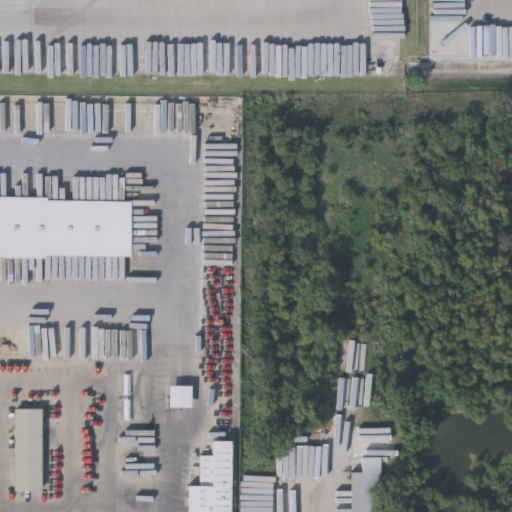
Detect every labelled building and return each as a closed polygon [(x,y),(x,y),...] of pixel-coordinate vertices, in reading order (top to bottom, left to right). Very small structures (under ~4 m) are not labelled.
[(0,198),(130,200),(130,260),(0,258),(0,198)] [(192,406),(169,406),(169,383),(192,384),(192,406)] [(15,489),(15,407),(42,407),(42,489),(15,489)] [(231,439),(231,511),(187,511),(188,484),(200,484),(200,454),(213,454),(213,439),(231,439)] [(350,511),(381,511),(381,460),(361,459),(361,474),(351,474),(350,511)]
